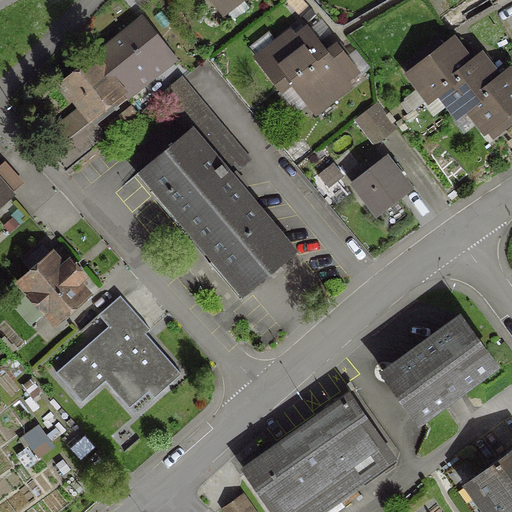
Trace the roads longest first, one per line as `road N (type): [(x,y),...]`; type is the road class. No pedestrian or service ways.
road 1 (residential): [(0,119),(261,395)]
road 2 (residential): [(459,239),(261,395)]
road 3 (residential): [(261,395),(128,511)]
road 4 (residential): [(0,90),(89,0)]
